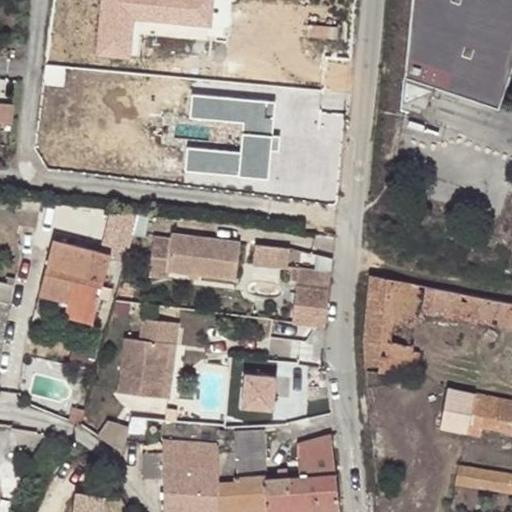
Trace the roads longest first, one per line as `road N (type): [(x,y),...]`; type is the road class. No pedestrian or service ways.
road 1 (residential): [(382,0),(343,343),(351,511)]
road 2 (unknown): [(357,213),(44,176),(30,165),(28,143),(44,0)]
road 3 (residential): [(0,411),(80,433),(105,451),(151,511)]
